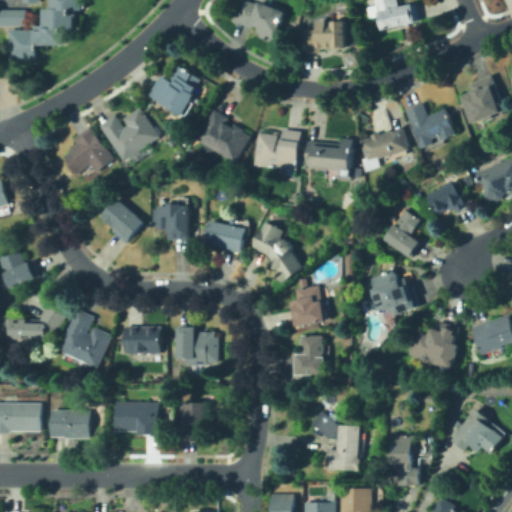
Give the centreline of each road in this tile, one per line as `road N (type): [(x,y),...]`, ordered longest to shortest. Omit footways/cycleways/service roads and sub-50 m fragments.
road 1 (residential): [(17,129),(52,215),(91,271),(135,289),(224,294),(255,325),(259,436),(246,478),(252,511)]
road 2 (residential): [(511,22),(378,83),(326,90),(236,65),(178,12)]
road 3 (residential): [(246,478),(0,476)]
road 4 (residential): [(0,134),(52,108),(185,0)]
